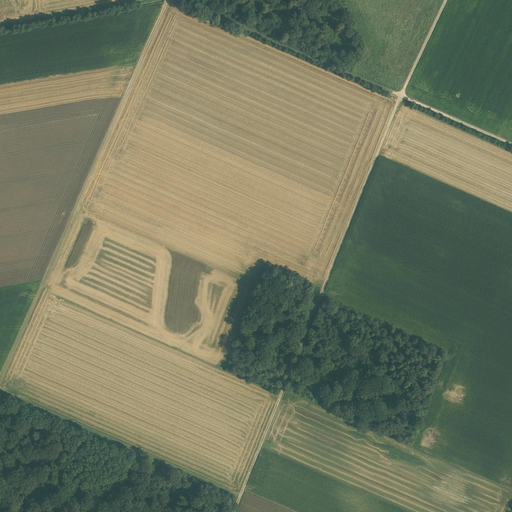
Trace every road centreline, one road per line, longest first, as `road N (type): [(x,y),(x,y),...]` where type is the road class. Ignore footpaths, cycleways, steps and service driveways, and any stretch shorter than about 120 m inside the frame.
road 1 (track): [(400,96),(233,511)]
road 2 (track): [(0,382),(166,0)]
road 3 (track): [(239,498),(0,391)]
road 4 (track): [(175,0),(400,96)]
road 5 (track): [(0,26),(143,0)]
road 6 (track): [(400,96),(511,143)]
